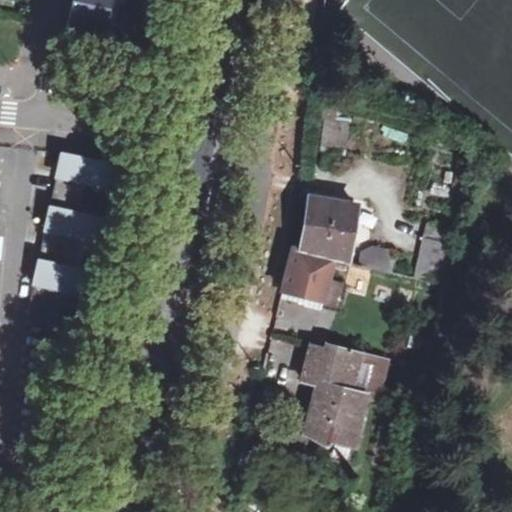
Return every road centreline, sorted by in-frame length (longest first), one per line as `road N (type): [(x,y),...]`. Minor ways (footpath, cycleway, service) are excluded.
road 1 (tertiary): [(199,133),(119,511)]
road 2 (unclassified): [(0,112),(199,133)]
road 3 (tertiary): [(226,0),(199,133)]
